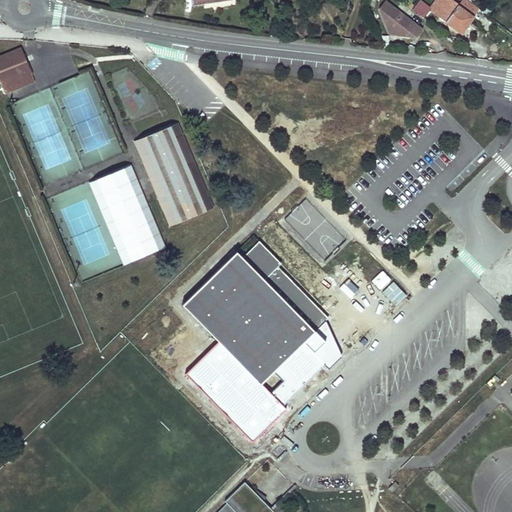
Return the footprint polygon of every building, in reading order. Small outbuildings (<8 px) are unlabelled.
[(381,0),(371,14),(412,43),(424,28),(385,0),(381,0)] [(407,0),(404,4),(411,9),(417,0),(407,0)] [(419,0),(417,0),(411,9),(423,18),(431,9),(419,0)] [(437,4),(432,12),(458,31),(465,23),(467,25),(472,18),(469,16),(458,7),(458,6),(449,0),(437,0),(435,3),(437,4)] [(463,0),(458,6),(458,7),(469,16),(477,6),(468,0),(463,0)] [(20,50),(0,57),(0,78),(2,84),(30,73),(20,50)] [(177,122),(133,141),(170,226),(213,207),(177,122)] [(89,179),(121,264),(164,248),(132,163),(89,179)] [(252,236),(181,305),(259,385),(327,319),(277,267),(280,264),(252,236)] [(271,511),(242,482),(223,501),(225,503),(215,511),(271,511)] [(394,482),(389,487),(392,490),(398,485),(394,482)]
